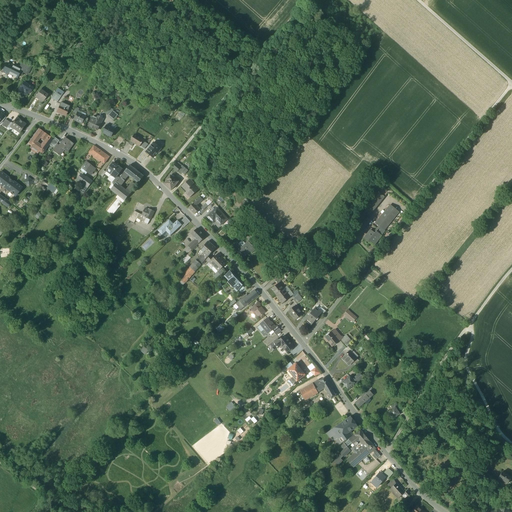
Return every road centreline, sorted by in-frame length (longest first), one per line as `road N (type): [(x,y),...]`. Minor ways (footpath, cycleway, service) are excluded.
road 1 (tertiary): [(302,342),(155,180),(94,140),(0,104)]
road 2 (track): [(155,180),(307,0)]
road 3 (tertiary): [(444,511),(385,453),(302,342)]
road 4 (unclassified): [(302,342),(414,206)]
road 5 (track): [(414,206),(511,84)]
road 6 (track): [(470,323),(465,364),(511,445)]
road 7 (track): [(416,0),(511,82)]
